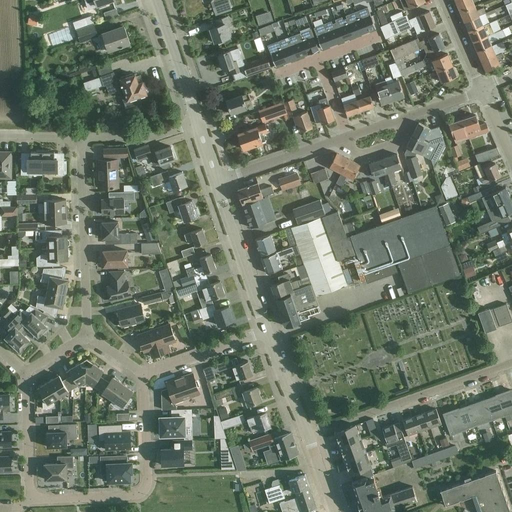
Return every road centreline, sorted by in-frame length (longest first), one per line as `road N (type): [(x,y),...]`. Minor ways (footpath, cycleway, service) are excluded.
road 1 (residential): [(32,496),(143,492),(146,376)]
road 2 (residential): [(306,434),(511,364)]
road 3 (residential): [(87,335),(79,136)]
road 4 (secondary): [(265,332),(216,181)]
road 5 (residential): [(216,181),(341,139)]
road 6 (secondary): [(197,121),(156,0)]
road 7 (residential): [(146,376),(265,332)]
road 8 (residential): [(79,136),(156,135),(197,121)]
